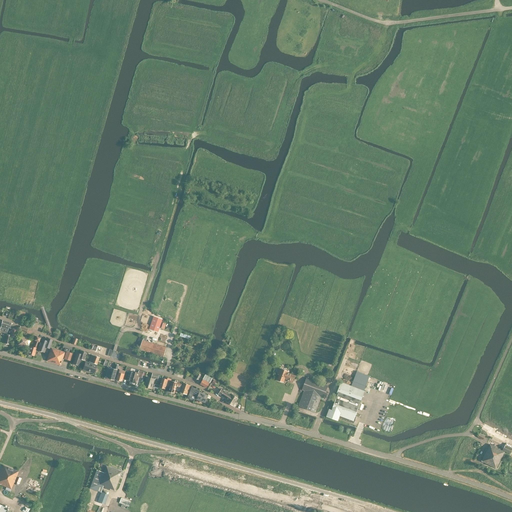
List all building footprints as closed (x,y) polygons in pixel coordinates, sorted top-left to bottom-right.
[(12,324),(2,320),(1,325),(0,328),(0,331),(6,334),(8,328),(11,329),(12,324)] [(28,329),(20,326),(18,331),(18,334),(24,336),(25,333),(26,334),(28,329)] [(30,339),(20,336),(18,345),(28,347),(30,339)] [(28,354),(34,356),(40,338),(36,336),(34,341),(35,341),(33,347),(30,346),(28,354)] [(41,339),(37,350),(40,351),(40,352),(41,352),(42,352),(44,353),(47,346),(50,347),(49,349),(52,341),(47,339),(46,341),(41,339)] [(142,340),(139,349),(163,357),(166,347),(142,340)] [(72,347),(63,344),(62,350),(66,351),(70,353),(71,351),(71,352),(72,347)] [(60,365),(65,352),(51,348),(47,361),(60,365)] [(73,354),(70,353),(66,351),(64,359),(70,361),(73,354)] [(81,358),(84,359),(86,353),(80,351),(79,354),(75,353),(72,363),(74,364),(75,364),(75,365),(77,366),(78,365),(79,365),(81,358)] [(89,362),(92,363),(97,364),(99,357),(91,355),(89,362)] [(83,369),(94,373),(96,366),(85,362),(83,369)] [(108,378),(114,380),(119,365),(116,364),(114,369),(111,368),(110,371),(107,370),(105,377),(108,378)] [(289,372),(280,368),(277,374),(279,375),(277,380),(283,382),(285,378),(288,379),(288,381),(293,383),(295,376),(288,373),(289,372)] [(125,371),(119,370),(116,380),(122,381),(125,371)] [(137,376),(131,374),(128,383),(136,386),(137,380),(141,381),(143,375),(138,373),(137,376)] [(212,378),(205,375),(200,384),(207,388),(212,378)] [(147,377),(144,387),(151,389),(154,379),(147,377)] [(169,387),(171,379),(166,377),(165,379),(162,378),(159,387),(165,389),(166,386),(169,387)] [(315,412),(321,397),(323,398),(328,386),(306,378),(302,390),(304,391),(298,406),(315,412)] [(175,382),(172,381),(168,391),(173,393),(175,392),(176,386),(180,388),(182,382),(175,380),(175,382)] [(337,395),(331,410),(329,409),(326,416),(338,421),(339,418),(354,423),(356,417),(355,416),(358,409),(359,409),(361,404),(360,403),(365,391),(341,382),(336,394),(337,395)] [(187,395),(190,385),(183,383),(180,392),(187,395)] [(192,396),(193,394),(195,389),(192,387),(187,398),(191,400),(192,398),(194,399),(195,397),(192,396)] [(205,403),(208,395),(199,392),(199,390),(195,389),(193,394),(196,395),(194,399),(196,400),(196,399),(205,403)] [(226,399),(228,401),(229,401),(232,396),(221,389),(218,394),(226,399)] [(227,402),(232,406),(237,398),(232,395),(232,396),(229,401),(228,401),(227,402)] [(503,450),(505,446),(490,438),(488,442),(491,444),(490,444),(503,450)] [(504,452),(502,451),(490,445),(482,461),(496,468),(504,452)] [(511,448),(505,445),(505,446),(503,450),(510,454),(511,449),(511,448)] [(3,465),(0,471),(0,483),(0,484),(0,485),(6,487),(11,489),(18,472),(3,465)] [(97,470),(90,488),(101,492),(103,487),(110,490),(110,489),(115,490),(122,472),(106,466),(103,472),(97,470)] [(98,502),(104,504),(108,495),(102,492),(98,502)] [(121,498),(120,503),(129,506),(131,501),(121,498)]
